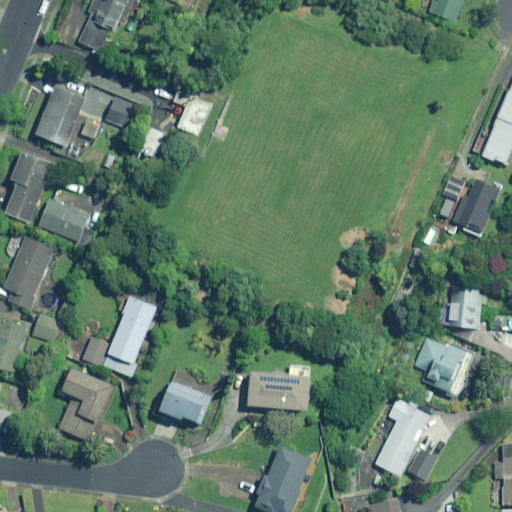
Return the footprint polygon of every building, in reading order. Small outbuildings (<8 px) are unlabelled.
[(130,0),(99,0),(80,44),(100,52),(110,31),(114,33),(119,21),(126,24),(133,9),(127,7),(130,0)] [(434,0),(429,13),(433,15),(456,23),(464,0),(434,0)] [(86,99),(55,87),(36,135),(67,147),(86,99)] [(214,105),(180,88),(173,102),(187,109),(179,126),(199,135),(214,105)] [(511,88),(483,157),(506,166),(511,152),(511,88)] [(135,111),(115,102),(108,118),(128,127),(135,111)] [(100,123),(87,118),(81,134),(94,139),(100,123)] [(165,135),(151,129),(141,152),(155,158),(165,135)] [(54,166),(23,155),(13,180),(19,183),(7,214),(32,224),(54,166)] [(464,184),(449,179),(443,196),(458,201),(464,184)] [(501,189),(477,180),(458,228),(482,238),(490,217),(487,216),(493,201),(496,202),(501,189)] [(89,216),(51,201),(41,226),(90,246),(96,233),(84,228),(89,216)] [(55,248),(27,236),(6,288),(15,292),(11,302),(30,309),(55,248)] [(486,290),(446,285),(442,319),(447,320),(447,326),(481,330),(486,290)] [(107,367),(133,377),(137,365),(135,364),(156,308),(131,298),(113,346),(93,338),(85,359),(107,367)] [(60,320),(40,313),(32,336),(52,343),(60,320)] [(511,317),(503,316),(501,328),(511,329),(511,317)] [(27,327),(0,320),(0,321),(0,368),(15,373),(27,327)] [(475,355),(425,337),(415,366),(427,371),(423,383),(460,396),(475,355)] [(312,368),(291,366),(291,374),(253,372),(251,407),(309,411),(312,368)] [(113,387),(73,370),(64,392),(74,396),(60,429),(90,442),(113,387)] [(212,397),(174,381),(163,405),(159,403),(154,414),(169,421),(171,416),(183,421),(184,417),(200,424),(212,397)] [(431,417),(397,400),(389,417),(398,421),(376,464),(401,477),(431,417)] [(15,414),(0,410),(0,431),(10,434),(15,414)] [(505,508),(511,507),(511,444),(504,445),(505,466),(494,466),(495,479),(503,478),(505,508)] [(294,511),(312,458),(279,447),(270,476),(268,475),(257,508),(269,511),(294,511)] [(438,460),(421,450),(409,472),(426,482),(438,460)] [(401,511),(399,500),(374,505),(375,511),(401,511)]
